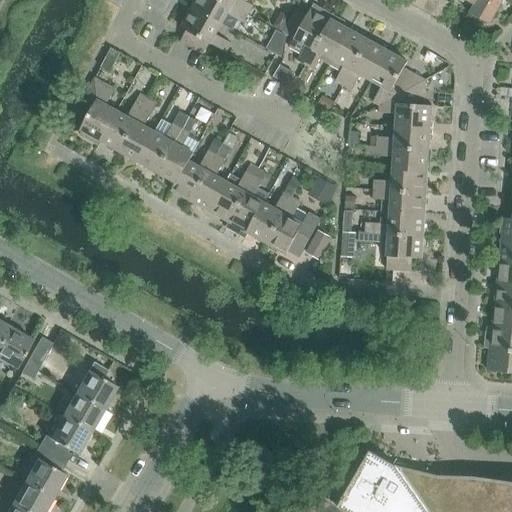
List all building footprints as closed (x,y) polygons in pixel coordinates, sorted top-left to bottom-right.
[(222,0),(196,0),(192,8),(222,24),(228,14),(243,22),(248,14),(222,0)] [(222,0),(248,14),(252,6),(242,0),(222,0)] [(440,0),(437,7),(446,12),(451,3),(445,0),(440,0)] [(477,0),(475,4),(474,4),(469,13),(489,24),(502,0),(477,0)] [(432,16),(441,21),(446,12),(437,7),(432,16)] [(222,24),(192,8),(181,27),(187,31),(210,44),(211,44),(226,52),(231,43),(216,35),(222,24)] [(297,60),(306,65),(334,15),(320,8),(318,12),(311,8),(294,38),(306,45),(297,60)] [(284,31),(295,37),(307,15),(297,9),(284,31)] [(323,54),(333,60),(350,30),(343,26),(345,22),(334,15),(306,65),(314,70),(323,54)] [(335,81),(344,86),(369,40),(350,30),(333,60),(344,66),(335,81)] [(180,42),(204,55),(210,44),(187,31),(180,42)] [(361,75),(371,81),(388,51),(369,40),(344,86),(352,90),(361,75)] [(373,102),(380,106),(425,81),(404,69),(408,62),(388,51),(371,81),(382,87),(373,102)] [(100,141),(117,111),(107,105),(115,90),(95,78),(82,101),(94,107),(81,130),(100,141)] [(397,114),(396,126),(430,129),(432,106),(424,105),(425,81),(380,106),(379,113),(397,114)] [(119,151),(144,106),(136,101),(127,117),(117,111),(100,141),(119,151)] [(119,151),(138,162),(155,132),(144,126),(153,111),(144,106),(119,151)] [(138,162),(157,172),(182,127),(174,122),(165,138),(155,132),(138,162)] [(377,137),(377,147),(429,150),(430,129),(396,126),(395,138),(377,137)] [(189,161),(190,161),(194,153),(199,145),(187,138),(191,132),(182,127),(157,172),(176,183),(189,161)] [(394,157),(393,169),(427,172),(429,150),(377,147),(376,156),(394,157)] [(171,190),(191,201),(216,156),(208,151),(199,167),(190,161),(189,161),(176,183),(171,190)] [(191,201),(210,212),(227,182),(216,176),(225,161),(216,156),(191,201)] [(210,212),(229,222),(254,177),(258,170),(250,165),(242,180),(231,174),(227,182),(210,212)] [(374,180),(374,190),(426,193),(427,172),(393,169),(392,181),(374,180)] [(243,230),(248,233),(265,203),(269,195),(258,189),(263,181),(254,177),(229,222),(226,227),(240,235),(243,230)] [(382,200),(381,212),(424,215),(426,193),(374,190),(366,189),(365,199),(382,200)] [(248,233),(267,243),(292,198),(284,193),(275,208),(265,203),(248,233)] [(292,198),(267,243),(287,254),(289,251),(300,257),(320,220),(309,214),(308,215),(297,209),(300,202),(292,198)] [(364,223),(363,232),(371,233),(423,236),(424,215),(381,212),(380,224),(364,223)] [(511,218),(504,218),(502,241),(511,241),(511,218)] [(306,252),(320,260),(332,238),(318,231),(306,252)] [(423,236),(371,233),(370,242),(388,243),(387,257),(386,269),(411,271),(412,258),(421,259),(423,236)] [(511,241),(502,241),(499,262),(511,263),(511,241)] [(511,263),(499,262),(497,284),(511,285),(511,263)] [(511,285),(497,284),(495,305),(511,306),(511,285)] [(511,306),(495,305),(492,327),(511,328),(511,306)] [(0,343),(9,327),(0,321),(0,343)] [(9,327),(0,343),(0,359),(16,369),(32,340),(9,327)] [(484,347),(490,348),(511,350),(511,328),(492,327),(492,334),(486,333),(484,347)] [(42,338),(26,366),(36,372),(53,344),(42,338)] [(511,350),(490,348),(487,371),(511,373),(511,350)] [(106,370),(93,362),(75,394),(103,410),(116,387),(101,379),(106,370)] [(36,372),(26,366),(22,372),(32,378),(36,372)] [(103,410),(75,394),(62,416),(90,432),(103,410)] [(62,416),(49,439),(72,452),(77,455),(90,432),(62,416)] [(38,447),(66,463),(72,452),(49,439),(45,436),(38,447)] [(32,457),(37,460),(37,459),(60,473),(66,463),(38,447),(32,457)] [(511,511),(511,481),(474,477),(438,476),(396,466),(370,451),(339,505),(320,494),(309,511),(511,511)] [(37,459),(37,460),(24,482),(52,498),(65,476),(60,473),(37,459)] [(24,482),(11,504),(24,511),(44,511),(52,498),(24,482)]
